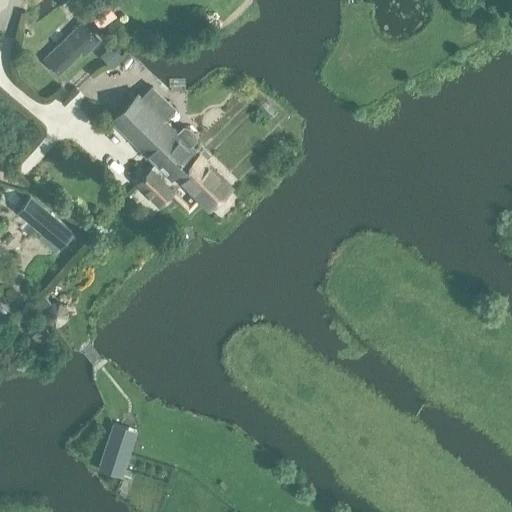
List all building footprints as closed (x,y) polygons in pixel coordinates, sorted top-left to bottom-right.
[(112,18),(103,5),(91,14),(100,26),(112,18)] [(58,71),(90,39),(77,26),(45,58),(58,71)] [(110,44),(99,56),(109,66),(120,55),(110,44)] [(182,127),(176,133),(162,119),(172,109),(150,87),(140,97),(137,95),(111,121),(156,165),(157,165),(166,174),(193,149),(189,145),(195,139),(193,133),(188,128),(182,127)] [(230,186),(193,149),(166,174),(157,165),(156,165),(151,171),(149,169),(137,181),(160,204),(183,181),(210,207),(230,186)] [(13,190),(4,200),(16,210),(25,200),(13,190)] [(16,211),(27,220),(59,247),(72,232),(28,196),(25,200),(16,210),(16,211)] [(44,294),(32,304),(39,312),(51,302),(44,294)] [(45,312),(45,313),(45,314),(45,315),(45,316),(45,317),(46,318),(46,319),(47,320),(47,321),(48,322),(49,323),(50,323),(51,324),(52,324),(53,325),(54,325),(55,325),(56,325),(57,325),(58,325),(59,325),(60,325),(61,325),(62,324),(63,324),(64,323),(65,322),(66,321),(67,320),(67,319),(68,318),(68,317),(68,316),(69,315),(69,314),(69,313),(69,312),(69,311),(68,310),(68,309),(68,308),(67,307),(67,306),(66,306),(65,305),(64,304),(64,303),(63,303),(62,302),(61,302),(60,302),(59,301),(58,301),(57,301),(56,301),(55,301),(54,302),(53,302),(52,302),(51,303),(50,303),(49,304),(48,305),(47,305),(47,306),(46,307),(46,308),(45,309),(45,310),(45,311),(45,312)] [(113,424),(98,468),(121,476),(136,432),(113,424)]
